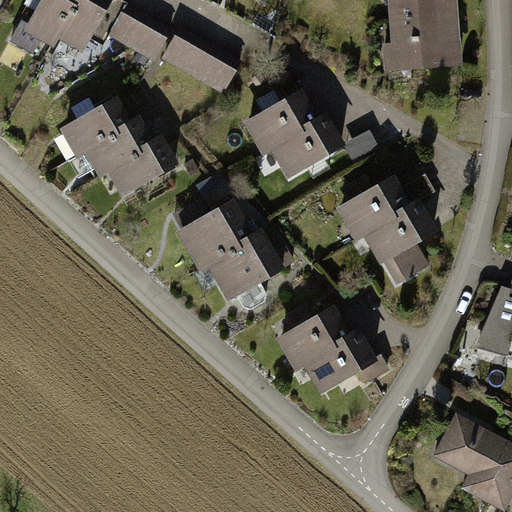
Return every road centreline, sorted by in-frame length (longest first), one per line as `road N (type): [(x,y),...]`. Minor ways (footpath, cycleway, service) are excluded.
road 1 (residential): [(500,0),(507,68),(478,237),(423,367),(352,480)]
road 2 (residential): [(352,480),(0,158)]
